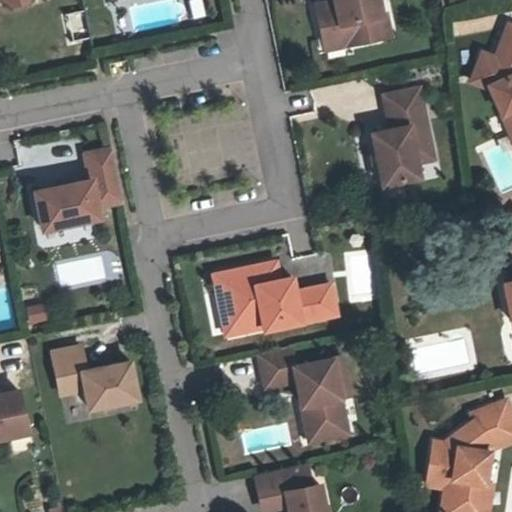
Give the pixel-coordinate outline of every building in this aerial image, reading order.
[(334,0),(333,0),(316,4),(317,11),(335,7),(334,0)] [(317,11),(323,38),(341,34),(343,45),(380,38),(377,15),(374,0),(334,0),(335,7),(317,11)] [(393,12),(377,15),(380,38),(396,34),(393,12)] [(511,25),(506,23),(494,58),(492,65),(477,59),(470,81),(487,87),(489,86),(502,116),(509,112),(511,119),(511,25)] [(341,34),(323,38),(325,49),(343,45),(341,34)] [(494,58),(480,52),(477,59),(492,65),(494,58)] [(430,139),(420,88),(385,95),(390,122),(396,121),(398,128),(371,134),(381,185),(418,178),(414,161),(411,144),(430,139)] [(511,131),(511,119),(509,112),(502,116),(510,133),(511,131)] [(430,139),(411,144),(414,161),(434,156),(430,139)] [(111,149),(85,154),(90,180),(35,192),(42,229),(99,217),(96,206),(122,201),(111,149)] [(493,230),(474,210),(460,223),(479,243),(493,230)] [(511,211),(493,230),(511,250),(511,211)] [(370,249),(344,251),(348,302),(374,300),(370,249)] [(276,261),(270,262),(274,280),(280,279),(276,261)] [(270,262),(214,274),(223,321),(261,313),(264,327),(336,313),(330,284),(295,291),(292,276),(280,279),(274,280),(270,262)] [(44,300),(25,304),(28,322),(47,318),(44,300)] [(261,313),(223,321),(226,336),(264,327),(261,313)] [(80,344),(51,351),(60,393),(84,388),(88,408),(137,398),(130,360),(86,369),(80,344)] [(291,346),(259,353),(265,386),(297,379),(302,404),(309,402),(317,439),(348,432),(337,376),(346,374),(342,356),(295,366),(291,346)] [(0,426),(22,422),(13,381),(0,383),(0,426)] [(309,402),(302,404),(309,440),(317,439),(309,402)] [(431,441),(425,483),(441,486),(437,511),(468,511),(470,501),(481,503),(484,484),(481,483),(483,465),(478,464),(479,452),(489,444),(511,437),(511,419),(507,402),(471,414),(473,420),(439,442),(431,441)] [(491,451),(511,444),(511,437),(489,444),(491,451)] [(306,464),(254,474),(261,507),(287,502),(288,511),(324,511),(319,483),(310,485),(306,464)] [(481,503),(470,501),(468,511),(486,511),(490,485),(484,484),(481,503)]
